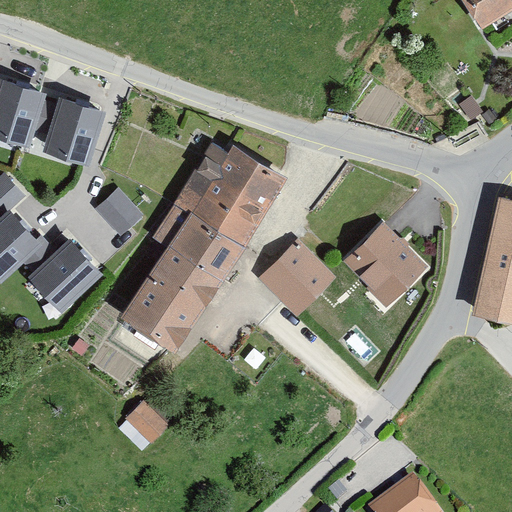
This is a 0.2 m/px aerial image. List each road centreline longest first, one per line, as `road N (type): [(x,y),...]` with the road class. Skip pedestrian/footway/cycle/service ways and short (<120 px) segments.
road 1 (residential): [(0,19),(313,136),(485,183)]
road 2 (residential): [(485,183),(451,313),(414,381),(279,511)]
road 3 (unknown): [(224,317),(247,286),(313,136)]
road 4 (unknown): [(122,66),(58,226)]
